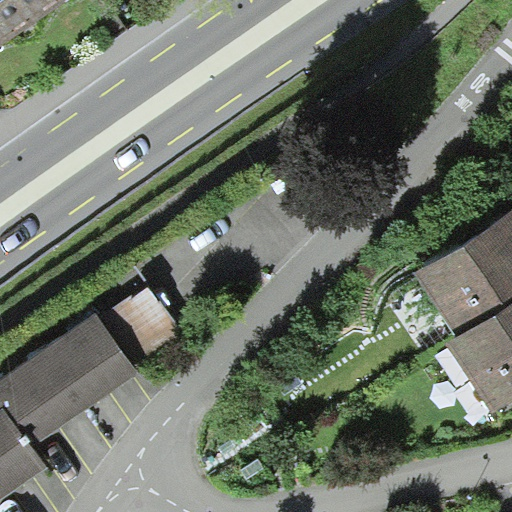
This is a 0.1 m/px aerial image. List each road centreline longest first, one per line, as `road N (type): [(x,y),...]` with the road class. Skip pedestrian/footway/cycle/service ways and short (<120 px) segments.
road 1 (residential): [(131,502),(205,387),(470,111),(511,57)]
road 2 (secondary): [(0,212),(307,0)]
road 3 (residential): [(511,449),(253,511)]
